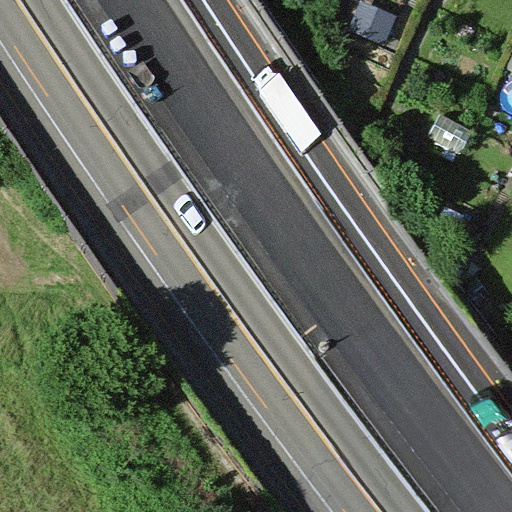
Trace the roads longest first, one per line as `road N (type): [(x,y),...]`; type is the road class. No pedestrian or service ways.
road 1 (motorway): [(21,0),(146,198),(374,511)]
road 2 (motorway): [(511,483),(205,77),(157,0)]
